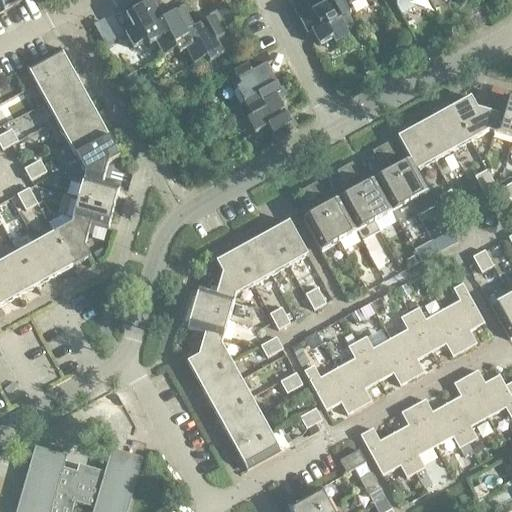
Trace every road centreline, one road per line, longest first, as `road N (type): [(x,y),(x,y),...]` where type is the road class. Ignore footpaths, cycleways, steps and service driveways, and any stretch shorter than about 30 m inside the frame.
road 1 (residential): [(511,351),(491,350),(220,501),(198,488),(126,361)]
road 2 (residential): [(126,361),(165,233),(199,205),(336,130)]
road 3 (residential): [(336,130),(511,33)]
road 4 (residential): [(0,438),(126,361)]
road 5 (residential): [(272,0),(336,130)]
